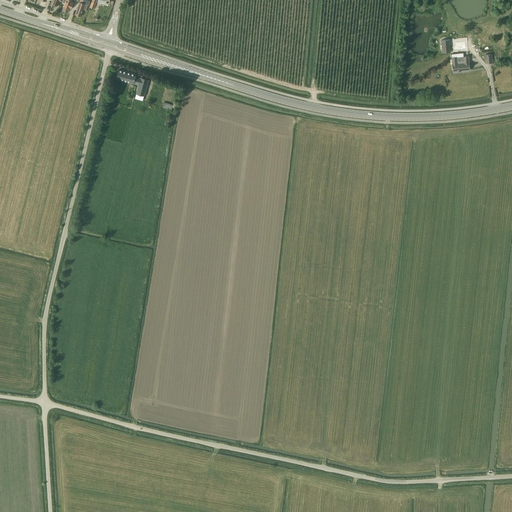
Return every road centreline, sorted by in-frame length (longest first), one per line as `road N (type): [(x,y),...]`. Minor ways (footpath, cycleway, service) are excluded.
road 1 (tertiary): [(511,106),(432,117),(321,109),(109,44)]
road 2 (unclassified): [(45,403),(44,316),(109,44)]
road 3 (unclassified): [(376,480),(45,403)]
road 4 (unclassified): [(376,480),(511,476)]
